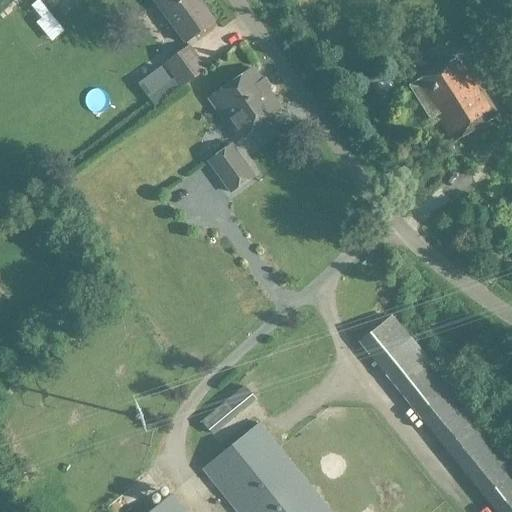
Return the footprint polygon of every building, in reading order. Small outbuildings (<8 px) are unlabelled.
[(82,14),(70,0),(38,0),(64,30),(82,14)] [(152,0),(185,43),(214,21),(198,0),(152,0)] [(206,69),(188,46),(163,65),(181,89),(206,69)] [(486,74),(501,65),(492,53),(478,62),(486,74)] [(493,117),(457,58),(410,87),(430,120),(436,116),(452,143),(493,117)] [(148,99),(171,81),(160,66),(136,84),(148,99)] [(236,138),(250,128),(279,108),(253,71),(225,90),(224,89),(209,100),(236,138)] [(511,93),(501,101),(511,117),(511,93)] [(254,176),(231,144),(206,161),(229,194),(254,176)] [(494,511),(511,511),(511,465),(392,315),(357,343),(494,511)] [(212,436),(255,400),(244,387),(200,422),(212,436)] [(201,469),(235,511),(331,511),(259,422),(201,469)] [(148,511),(186,511),(172,493),(148,511)]
